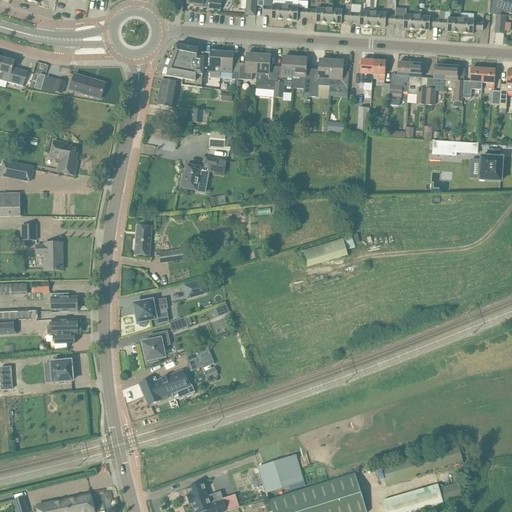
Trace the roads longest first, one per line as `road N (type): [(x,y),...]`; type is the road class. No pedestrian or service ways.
road 1 (tertiary): [(136,511),(109,390),(103,306),(136,55)]
road 2 (residential): [(511,54),(157,29)]
road 3 (track): [(511,206),(468,247),(365,257),(306,274)]
